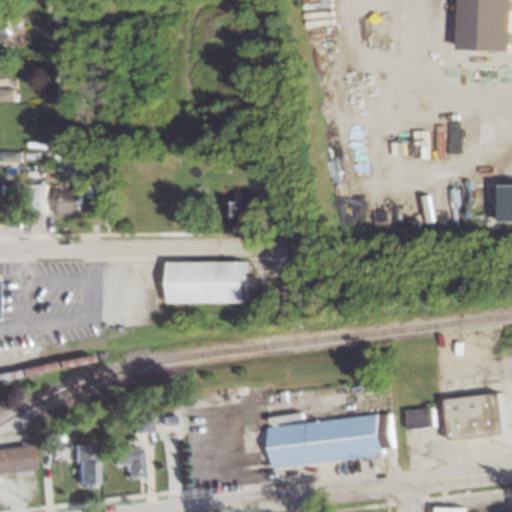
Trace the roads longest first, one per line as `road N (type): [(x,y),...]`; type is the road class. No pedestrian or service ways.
road 1 (residential): [(511,471),(177,511)]
road 2 (residential): [(265,247),(0,249)]
